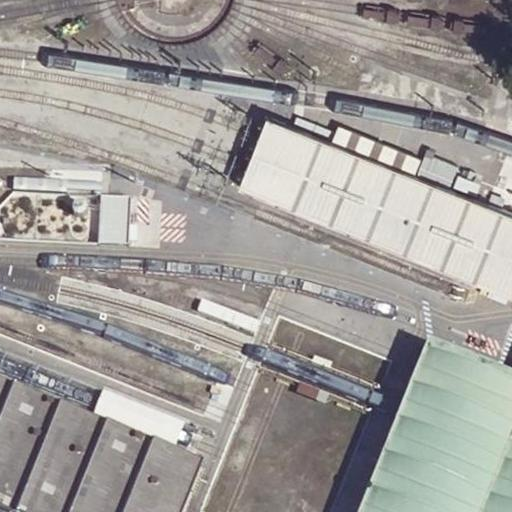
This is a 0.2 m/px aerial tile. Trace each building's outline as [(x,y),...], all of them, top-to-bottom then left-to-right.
[(511,215),(486,205),(265,116),(238,185),(511,295),(511,215)] [(486,205),(511,215),(511,162),(502,158),(486,205)] [(102,245),(132,246),(134,199),(104,197),(102,245)] [(13,228),(21,230),(27,230),(33,226),(37,218),(37,210),(34,204),(27,200),(20,198),(12,201),(7,207),(5,215),(7,222),(13,228)] [(49,229),(57,231),(61,230),(68,227),(72,220),(73,212),(69,206),(63,201),(55,199),(48,202),(43,208),(41,216),(43,224),(49,229)] [(87,204),(82,202),(81,202),(77,204),(75,209),(76,214),(81,217),(83,217),(88,214),(90,209),(87,204)] [(86,233),(88,228),(87,224),(82,221),(77,223),(74,225),(74,230),(77,235),(82,236),(86,233)] [(511,511),(511,382),(427,346),(360,511),(511,511)] [(0,511),(2,511),(181,511),(200,466),(0,383),(0,511)]
